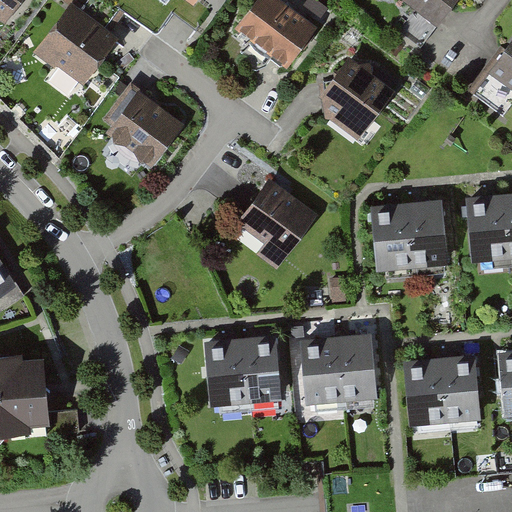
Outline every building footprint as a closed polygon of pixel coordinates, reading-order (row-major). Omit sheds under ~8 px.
[(41,0),(0,0),(0,40),(4,44),(32,4),(37,7),(41,0)] [(158,0),(189,21),(204,0),(158,0)] [(374,0),(377,1),(436,42),(465,4),(459,0),(374,0)] [(313,44),(260,4),(229,46),(282,86),(313,44)] [(79,104),(114,55),(65,20),(30,69),(79,104)] [(511,39),(481,82),(487,86),(470,109),(498,129),(511,110),(511,39)] [(321,133),(354,155),(392,107),(385,104),(395,93),(377,82),(369,92),(366,76),(354,78),(345,72),(316,113),(321,133)] [(141,180),(148,185),(179,142),(134,110),(137,105),(126,98),(99,135),(107,141),(101,150),(105,153),(99,160),(136,186),(141,180)] [(276,286),(316,232),(264,194),(231,240),(261,261),(254,270),(276,286)] [(464,232),(467,280),(477,279),(477,285),(511,282),(511,210),(461,214),(462,220),(456,221),(456,233),(464,232)] [(440,223),(439,215),(366,223),(373,288),(383,287),(384,295),(440,289),(439,281),(445,281),(440,234),(446,233),(445,223),(440,223)] [(332,301),(346,301),(345,284),(331,285),(332,301)] [(0,313),(11,307),(0,289),(0,313)] [(287,343),(288,353),(300,352),(299,341),(287,343)] [(368,415),(373,415),(366,352),(296,358),(302,423),(311,422),(312,429),(369,423),(368,415)] [(200,360),(205,425),(215,424),(215,430),(235,428),(235,423),(248,422),(249,433),(273,430),(271,418),(280,415),(275,354),(200,360)] [(511,366),(495,368),(502,435),(511,434),(511,441),(511,440),(511,366)] [(398,378),(405,442),(477,435),(471,371),(398,378)] [(38,421),(34,378),(19,380),(18,372),(0,373),(0,437),(23,436),(22,427),(40,426),(41,439),(72,436),(70,419),(38,421)]
